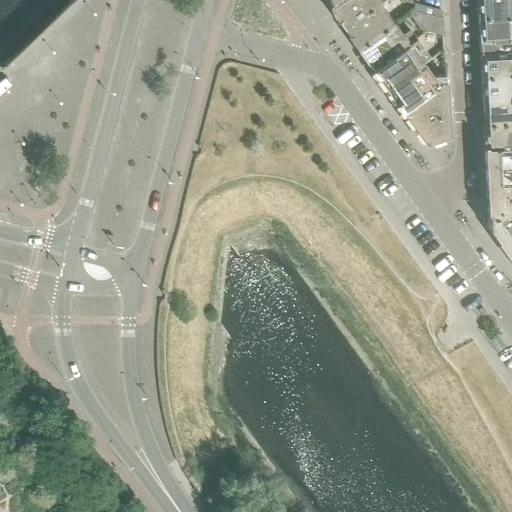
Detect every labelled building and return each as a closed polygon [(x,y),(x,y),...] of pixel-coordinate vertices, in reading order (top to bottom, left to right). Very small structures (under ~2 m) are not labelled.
[(343,29),(379,4),(385,0),(341,0),(331,8),(330,8),(333,16),(339,21),(338,22),(343,29)] [(511,0),(476,0),(477,18),(511,16),(511,5),(511,0)] [(442,34),(441,17),(441,10),(415,3),(413,10),(411,10),(410,15),(421,29),(442,34)] [(343,29),(357,49),(393,23),(379,4),(343,29)] [(506,38),(511,37),(511,15),(511,16),(477,18),(479,52),(499,51),(499,45),(506,44),(506,38)] [(372,70),(415,38),(408,28),(402,33),(394,22),(393,23),(357,49),(372,70)] [(479,52),(480,75),(511,73),(511,37),(506,38),(506,44),(499,45),(499,51),(479,52)] [(372,70),(387,90),(424,63),(415,52),(422,47),(415,38),(372,70)] [(435,84),(445,84),(444,76),(439,76),(435,71),(437,69),(429,59),(424,63),(387,90),(401,110),(435,84)] [(511,73),(480,75),(482,102),(511,100),(511,73)] [(435,84),(401,110),(426,144),(447,136),(446,104),(445,84),(435,84)] [(483,125),(511,123),(511,100),(482,102),(483,125)] [(511,123),(483,125),(484,151),(511,149),(511,123)] [(511,203),(511,149),(484,151),(487,205),(511,203)] [(509,259),(511,257),(511,203),(487,205),(488,229),(509,259)]
